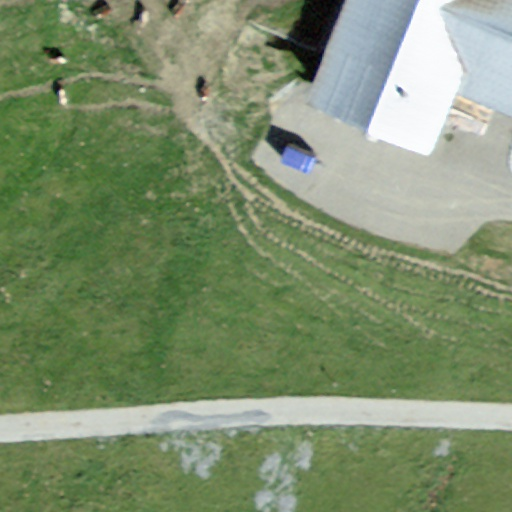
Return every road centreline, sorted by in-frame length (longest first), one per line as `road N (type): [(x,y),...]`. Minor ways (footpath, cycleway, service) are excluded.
road 1 (track): [(0,428),(320,409),(511,414)]
road 2 (track): [(511,212),(319,147)]
